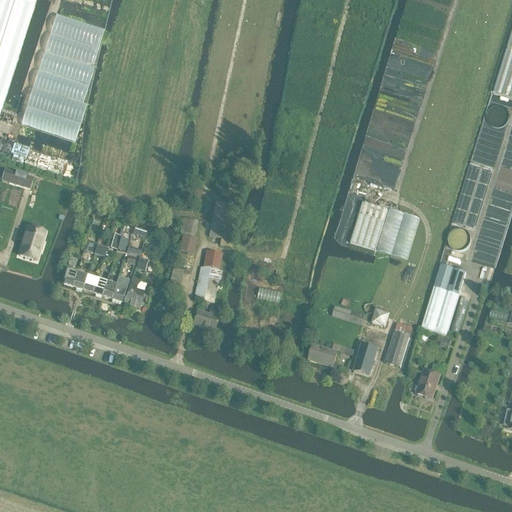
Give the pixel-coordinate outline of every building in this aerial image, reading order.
[(6,0),(0,0),(0,113),(1,110),(34,8),(6,0)] [(20,126),(74,144),(86,107),(82,106),(94,69),(92,68),(104,31),(56,16),(44,53),(32,90),(20,126)] [(511,29),(493,94),(511,99),(511,29)] [(64,151),(56,175),(68,179),(76,155),(64,151)] [(5,170),(1,182),(9,184),(30,191),(33,179),(26,177),(5,170)] [(198,208),(202,189),(188,185),(183,204),(198,208)] [(231,250),(233,243),(228,242),(235,207),(215,204),(209,238),(221,241),(219,247),(231,250)] [(363,204),(350,244),(375,252),(387,211),(363,204)] [(389,211),(377,252),(408,261),(420,220),(389,211)] [(184,220),(180,235),(183,236),(193,239),(197,223),(184,220)] [(28,228),(19,257),(36,262),(39,251),(40,251),(42,244),(41,244),(44,233),(28,228)] [(470,248),(470,245),(470,242),(469,240),(468,238),(467,237),(463,234),(461,234),(459,233),(455,234),(453,235),(451,237),(449,239),(448,240),(447,243),(447,245),(448,249),(449,251),(450,253),(453,255),(458,257),(460,256),(463,256),(466,254),(468,252),(469,250),(470,248)] [(115,235),(111,249),(116,250),(120,237),(115,235)] [(120,240),(117,251),(125,253),(128,242),(121,240),(120,240)] [(87,242),(84,252),(94,255),(97,247),(97,245),(96,244),(87,242)] [(94,255),(103,258),(106,249),(97,247),(94,255)] [(127,254),(140,258),(142,252),(128,249),(127,254)] [(200,269),(193,301),(213,305),(216,292),(221,293),(223,283),(226,283),(227,275),(219,273),(223,255),(206,252),(203,269),(200,269)] [(71,258),(68,266),(76,269),(78,261),(71,258)] [(126,265),(135,267),(136,260),(128,258),(126,265)] [(136,270),(145,273),(148,263),(139,260),(136,270)] [(441,266),(421,329),(446,337),(466,274),(441,266)] [(62,286),(72,290),(76,275),(66,272),(62,286)] [(76,275),(72,290),(82,293),(86,278),(76,275)] [(106,284),(101,299),(111,302),(118,279),(109,276),(106,284)] [(86,278),(82,293),(92,296),(96,281),(86,278)] [(118,279),(111,302),(121,305),(128,284),(125,284),(126,282),(118,279)] [(126,296),(124,306),(139,310),(142,300),(143,292),(145,286),(140,284),(136,281),(131,279),(129,289),(128,288),(126,296)] [(96,281),(92,296),(101,299),(106,284),(96,281)] [(364,317),(335,308),(332,318),(361,326),(364,317)] [(390,315),(375,310),(371,324),(386,329),(390,315)] [(196,312),(192,326),(214,332),(218,319),(219,314),(210,311),(208,316),(196,312)] [(400,368),(409,339),(412,330),(397,325),(394,334),(384,363),(400,368)] [(451,341),(443,338),(440,347),(448,350),(451,341)] [(313,346),(308,362),(332,369),(337,354),(337,353),(352,358),(354,351),(334,345),(332,352),(313,346)] [(362,346),(354,373),(369,378),(377,351),(362,346)] [(438,377),(422,372),(415,395),(431,400),(438,377)]
